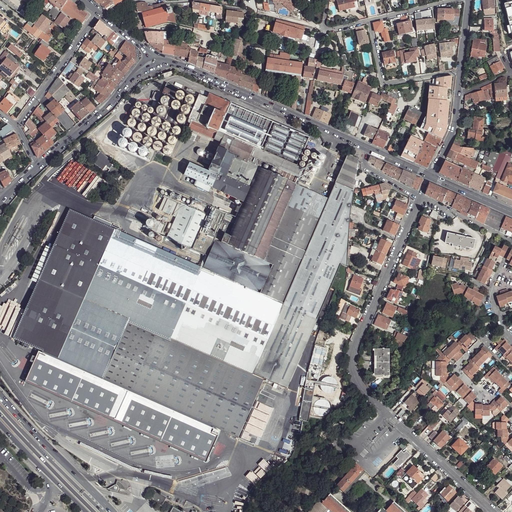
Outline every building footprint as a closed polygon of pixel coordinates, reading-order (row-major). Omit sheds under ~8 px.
[(21,0),(5,0),(21,9),(25,2),(21,0)] [(50,0),(50,1),(51,3),(55,6),(61,10),(67,0),(50,0)] [(61,14),(70,20),(75,24),(77,22),(81,25),(85,20),(84,19),(86,16),(87,15),(83,12),(84,12),(79,8),(79,9),(74,6),(75,5),(68,0),(67,0),(61,10),(59,12),(61,14)] [(107,11),(115,6),(110,0),(107,0),(107,1),(106,0),(105,0),(100,5),(107,11)] [(297,6),(289,0),(272,0),(283,4),(292,12),(297,6)] [(337,1),(340,12),(346,10),(355,8),(353,0),(339,0),(337,1)] [(482,0),(483,10),(494,9),(493,0),(482,0)] [(142,14),(144,24),(142,26),(143,28),(145,28),(147,27),(167,21),(168,21),(169,22),(170,22),(175,23),(173,12),(171,12),(170,9),(167,9),(166,7),(165,3),(164,3),(162,4),(157,5),(148,7),(137,10),(138,13),(141,13),(142,14)] [(210,5),(209,12),(216,13),(222,14),(222,7),(210,5)] [(61,10),(55,6),(49,13),(53,17),(52,18),(54,20),(59,12),(61,10)] [(443,20),(454,20),(454,16),(454,9),(443,9),(443,20)] [(226,11),(225,22),(237,24),(238,18),(238,13),(226,11)] [(417,30),(435,29),(433,19),(422,20),(421,12),(415,13),(417,30)] [(70,20),(61,14),(54,23),(63,30),(70,20)] [(50,21),(42,16),(34,25),(42,31),(42,32),(48,24),(50,22),(50,21)] [(410,21),(407,22),(407,20),(406,16),(400,18),(402,23),(397,24),(399,35),(413,32),(410,21)] [(484,25),(484,30),(491,30),(491,33),(493,33),(493,32),(493,19),(484,19),(484,25)] [(305,27),(276,20),(272,33),(280,35),(280,36),(287,38),(288,37),(295,39),(295,38),(301,40),(305,27)] [(27,24),(24,29),(36,39),(42,31),(34,25),(29,21),(27,24)] [(108,28),(100,21),(93,30),(102,37),(104,35),(108,28)] [(373,23),(375,32),(378,31),(382,30),(383,30),(383,29),(382,21),(373,23)] [(58,30),(51,25),(50,26),(49,28),(51,29),(56,33),(58,30)] [(365,34),(363,26),(355,28),(359,45),(369,43),(367,35),(366,36),(364,36),(364,34),(365,34)] [(125,40),(108,28),(104,35),(106,36),(107,34),(110,36),(109,38),(107,41),(108,43),(113,47),(113,46),(118,50),(125,40)] [(53,33),(50,31),(48,30),(45,34),(46,34),(43,38),(44,39),(44,40),(47,42),(51,36),(53,33)] [(145,32),(147,40),(149,44),(163,46),(163,41),(163,32),(145,32)] [(105,42),(97,35),(95,37),(91,42),(94,45),(97,47),(100,49),(105,42)] [(187,45),(190,46),(193,47),(193,46),(191,40),(182,38),(181,44),(187,45)] [(91,42),(87,39),(83,44),(91,50),(92,48),(94,45),(91,42)] [(231,57),(232,57),(242,59),(242,58),(242,50),(238,49),(238,40),(235,39),(231,57)] [(474,39),(470,54),(471,54),(470,58),(482,60),(482,57),(485,57),(487,46),(480,44),(480,43),(485,43),(486,40),(481,39),(480,40),(474,39)] [(39,43),(42,45),(46,48),(48,45),(41,40),(39,43)] [(107,41),(106,41),(105,42),(100,49),(102,51),(108,43),(107,41)] [(126,41),(119,50),(124,54),(127,57),(135,63),(136,62),(135,48),(126,41)] [(166,41),(163,41),(163,46),(162,52),(162,53),(180,57),(189,58),(190,52),(190,48),(187,48),(187,45),(181,44),(177,43),(178,42),(176,42),(175,43),(166,41)] [(440,44),(440,53),(444,52),(450,52),(450,46),(449,43),(448,43),(440,44)] [(91,50),(83,44),(82,46),(83,47),(82,48),(89,54),(91,50)] [(163,46),(149,44),(162,52),(163,46)] [(434,44),(424,46),(425,50),(426,55),(426,56),(436,54),(434,44)] [(27,57),(11,45),(8,49),(24,61),(27,57)] [(42,45),(35,54),(44,60),(50,51),(46,48),(42,45)] [(190,48),(190,52),(199,54),(199,53),(200,48),(193,47),(190,46),(190,48)] [(417,47),(399,50),(402,64),(417,61),(416,57),(415,54),(419,54),(417,47)] [(382,53),(384,64),(395,62),(393,51),(382,53)] [(10,55),(5,52),(0,58),(3,61),(6,57),(7,58),(8,59),(10,57),(9,57),(10,55)] [(199,54),(190,52),(189,58),(188,63),(192,64),(196,66),(198,57),(199,54)] [(124,58),(117,53),(115,57),(117,58),(122,63),(124,60),(123,59),(124,58)] [(10,57),(8,59),(14,64),(18,60),(11,55),(10,55),(9,57),(10,57)] [(500,61),(497,56),(487,62),(489,67),(500,61)] [(135,63),(127,57),(124,60),(122,63),(130,69),(135,63)] [(196,66),(203,69),(205,59),(198,57),(196,66)] [(8,59),(7,58),(0,66),(0,68),(2,71),(8,75),(10,77),(15,72),(13,70),(17,66),(14,64),(8,59)] [(122,63),(117,58),(116,60),(111,66),(124,75),(130,69),(122,63)] [(205,59),(203,69),(214,74),(216,63),(217,61),(205,58),(205,59)] [(308,61),(307,67),(310,67),(310,66),(316,67),(317,60),(309,58),(308,61)] [(87,60),(84,59),(79,65),(81,67),(87,71),(92,64),(87,60)] [(268,59),(266,70),(297,74),(300,74),(302,63),(289,62),(279,60),(273,60),(269,59),(268,59)] [(500,61),(489,67),(493,74),(503,68),(500,61)] [(214,74),(227,80),(230,67),(230,66),(226,65),(216,63),(214,74)] [(124,75),(111,66),(109,65),(103,73),(104,74),(102,76),(103,77),(107,80),(108,78),(117,85),(124,75)] [(319,68),(319,71),(343,75),(344,70),(344,66),(344,65),(343,65),(341,72),(339,71),(339,70),(334,69),(334,70),(320,68),(319,68)] [(303,77),(313,79),(314,68),(310,67),(307,67),(304,66),(303,77)] [(227,80),(239,85),(242,78),(242,75),(242,70),(230,67),(227,80)] [(505,72),(503,68),(493,74),(495,77),(495,78),(505,72)] [(343,75),(319,71),(317,80),(316,80),(340,85),(343,75)] [(88,74),(86,76),(93,81),(96,77),(93,75),(90,72),(89,72),(88,74)] [(78,74),(76,73),(74,76),(72,78),(70,81),(73,83),(76,86),(78,87),(84,79),(78,74)] [(292,109),(296,110),(300,74),(297,74),(292,109)] [(254,79),(246,76),(243,75),(242,75),(242,78),(239,85),(258,93),(259,80),(254,79)] [(103,77),(101,80),(114,89),(117,85),(108,78),(107,80),(103,77)] [(63,84),(58,78),(55,83),(60,88),(63,84)] [(363,83),(371,87),(373,82),(364,78),(363,83)] [(101,80),(100,79),(97,84),(98,84),(97,85),(110,95),(114,89),(101,80)] [(350,93),(354,84),(347,82),(344,81),(343,86),(342,87),(341,90),(350,93)] [(358,81),(352,98),(355,99),(361,101),(365,103),(371,87),(363,83),(358,81)] [(60,88),(55,83),(50,90),(52,91),(50,93),(51,95),(54,92),(55,93),(60,88)] [(187,114),(189,115),(197,97),(165,83),(154,109),(151,115),(181,128),(187,114)] [(70,91),(63,84),(60,88),(55,93),(60,99),(66,94),(70,91)] [(495,84),(495,85),(496,93),(496,98),(507,97),(506,89),(505,88),(504,84),(495,84)] [(97,85),(96,85),(94,89),(98,92),(100,94),(107,99),(110,95),(97,85)] [(433,88),(428,87),(426,102),(427,103),(425,121),(433,122),(433,118),(436,119),(440,87),(434,86),(433,88)] [(32,98),(36,92),(30,88),(26,93),(32,98)] [(472,94),(471,94),(472,96),(474,103),(492,97),(492,93),(492,89),(487,90),(486,91),(483,92),(483,90),(482,91),(472,94)] [(75,97),(70,91),(66,94),(73,101),(76,98),(75,97)] [(55,93),(54,92),(51,95),(53,98),(55,100),(57,102),(60,99),(55,93)] [(387,96),(382,93),(380,97),(381,98),(392,103),(394,99),(389,97),(387,96)] [(100,94),(99,96),(95,99),(100,104),(107,99),(100,94)] [(239,214),(236,219),(232,227),(229,236),(224,234),(221,240),(221,241),(215,239),(208,256),(213,259),(219,247),(221,242),(263,261),(296,185),(303,169),(296,166),(304,149),(309,137),(209,94),(207,98),(199,95),(197,97),(189,115),(188,118),(189,118),(187,122),(190,123),(188,128),(221,142),(211,165),(210,169),(218,173),(218,174),(197,164),(192,163),(187,174),(198,179),(207,183),(213,186),(212,187),(213,188),(220,191),(236,198),(244,202),(242,207),(241,208),(237,207),(234,212),(239,214)] [(378,107),(381,98),(380,97),(372,94),(369,103),(378,107)] [(13,105),(13,106),(14,107),(17,103),(8,95),(5,99),(13,105)] [(86,98),(83,95),(81,97),(78,95),(75,97),(76,98),(78,101),(79,102),(80,103),(86,98)] [(95,108),(86,98),(80,103),(89,114),(95,108)] [(13,105),(5,99),(0,105),(0,108),(6,114),(13,106),(13,105)] [(55,100),(47,106),(47,107),(49,109),(52,112),(57,118),(65,111),(57,102),(55,100)] [(151,115),(154,109),(135,101),(125,125),(127,129),(133,132),(129,141),(168,158),(181,128),(151,115)] [(80,103),(79,102),(70,110),(80,121),(89,114),(80,103)] [(397,106),(391,104),(387,112),(393,115),(397,106)] [(46,115),(38,106),(36,109),(43,117),(44,116),(46,115)] [(409,107),(407,111),(420,117),(422,113),(409,107)] [(316,108),(312,118),(327,124),(331,115),(316,108)] [(43,117),(36,109),(33,113),(41,122),(42,120),(44,118),(43,117)] [(404,119),(416,125),(417,122),(418,120),(420,117),(407,111),(404,119)] [(57,118),(52,112),(49,114),(45,117),(44,119),(47,122),(49,124),(52,122),(56,118),(57,118)] [(359,128),(363,117),(351,112),(347,123),(359,128)] [(112,114),(90,127),(99,142),(121,129),(112,114)] [(476,117),(475,117),(473,128),(472,131),(468,130),(467,139),(475,140),(475,143),(483,144),(484,144),(485,138),(481,137),(483,129),(484,119),(479,118),(476,117)] [(37,128),(29,119),(26,123),(33,131),(37,128)] [(57,134),(52,128),(49,124),(47,122),(45,123),(38,129),(39,130),(43,134),(44,136),(48,141),(50,139),(57,134)] [(373,140),(378,130),(368,126),(364,136),(373,140)] [(17,134),(14,129),(12,131),(6,135),(8,138),(17,134)] [(372,144),(383,149),(389,135),(378,130),(373,140),(372,144)] [(425,141),(438,147),(439,144),(434,142),(434,141),(431,139),(433,135),(429,133),(425,141)] [(21,142),(17,134),(8,138),(4,140),(5,142),(6,144),(8,149),(21,142)] [(434,142),(439,144),(441,140),(440,139),(433,135),(431,139),(434,141),(434,142)] [(48,141),(44,136),(42,137),(39,140),(36,137),(34,139),(36,142),(37,143),(45,152),(52,146),(52,145),(51,144),(48,141)] [(456,138),(453,144),(459,147),(462,140),(456,138)] [(22,146),(21,142),(8,149),(10,152),(22,146)] [(45,152),(37,143),(35,145),(33,142),(31,144),(32,147),(38,158),(45,152)] [(94,143),(89,146),(94,152),(98,148),(94,143)] [(414,162),(427,168),(437,149),(424,143),(414,162)] [(8,149),(6,144),(0,146),(0,153),(4,161),(6,160),(12,156),(10,152),(8,149)] [(470,156),(473,149),(465,148),(462,148),(459,148),(455,147),(452,145),(450,150),(457,153),(467,158),(469,158),(470,156)] [(511,154),(511,148),(500,153),(492,169),(492,170),(498,173),(495,179),(501,181),(508,164),(511,154)] [(213,161),(215,154),(198,149),(196,156),(213,161)] [(317,155),(304,149),(296,166),(303,169),(296,185),(307,189),(313,175),(309,173),(317,155)] [(457,153),(450,150),(447,156),(446,158),(451,160),(453,161),(454,161),(454,160),(457,153)] [(100,152),(91,162),(103,171),(108,164),(111,160),(100,152)] [(483,165),(481,169),(491,173),(492,170),(492,169),(500,153),(491,152),(489,158),(485,157),(484,161),(489,163),(488,167),(483,165)] [(467,158),(457,153),(454,160),(464,164),(467,158)] [(335,183),(353,191),(358,162),(358,159),(347,154),(335,183)] [(469,158),(467,158),(464,164),(475,169),(478,162),(469,158)] [(374,167),(382,171),(386,164),(377,160),(374,167)] [(454,160),(454,161),(453,161),(453,162),(457,164),(456,166),(462,168),(464,164),(454,160)] [(115,162),(112,166),(108,172),(118,179),(125,170),(115,162)] [(450,165),(444,162),(438,174),(441,175),(446,177),(452,166),(450,165)] [(382,171),(387,174),(392,166),(386,164),(382,171)] [(511,165),(511,166),(508,164),(501,181),(506,183),(507,181),(511,182),(511,165)] [(387,174),(393,177),(397,169),(392,166),(387,174)] [(453,166),(452,166),(446,177),(456,182),(461,170),(460,169),(453,166)] [(393,177),(399,181),(403,171),(402,171),(397,169),(393,177)] [(467,170),(466,171),(462,169),(461,170),(456,182),(468,187),(473,174),(468,172),(469,171),(467,170)] [(12,181),(6,170),(0,173),(0,178),(4,188),(12,181)] [(399,181),(411,186),(415,177),(416,177),(416,176),(403,170),(402,171),(403,171),(399,181)] [(498,173),(492,170),(491,173),(487,181),(493,183),(494,182),(495,179),(498,173)] [(473,174),(468,187),(479,192),(483,184),(485,179),(473,174)] [(418,190),(423,180),(416,177),(415,177),(411,186),(418,190)] [(506,183),(501,181),(495,179),(494,182),(495,182),(495,183),(495,184),(495,185),(495,186),(511,192),(511,185),(511,186),(506,183)] [(493,183),(487,181),(486,185),(482,193),(485,194),(488,196),(493,183)] [(328,199),(308,248),(341,264),(347,267),(348,256),(348,252),(348,249),(349,238),(349,236),(349,228),(349,225),(349,221),(350,216),(351,205),(353,191),(335,183),(335,184),(328,199)] [(383,194),(388,193),(390,186),(384,183),(380,184),(382,193),(383,194)] [(442,188),(429,183),(424,194),(430,197),(436,200),(442,188)] [(375,193),(375,195),(376,199),(382,197),(382,193),(380,184),(364,189),(366,195),(375,193)] [(308,248),(328,199),(307,189),(296,185),(263,261),(268,263),(273,265),(261,293),(284,303),(308,248)] [(511,192),(495,186),(492,192),(511,201),(511,192)] [(442,188),(436,200),(441,202),(442,203),(447,191),(442,188)] [(442,203),(446,205),(452,193),(447,191),(442,203)] [(446,205),(452,208),(457,195),(452,193),(446,205)] [(452,208),(460,212),(465,199),(457,195),(452,208)] [(157,216),(173,223),(167,238),(205,255),(213,237),(221,240),(224,234),(232,217),(211,208),(208,215),(204,214),(207,206),(193,200),(189,207),(166,197),(157,216)] [(236,198),(234,203),(242,207),(244,202),(236,198)] [(460,212),(467,216),(473,202),(471,201),(465,199),(460,212)] [(396,201),(392,210),(397,213),(403,215),(407,206),(400,203),(396,201)] [(467,216),(475,220),(481,206),(473,202),(467,216)] [(490,209),(481,206),(475,220),(484,224),(490,209)] [(497,213),(490,209),(484,224),(490,227),(497,213)] [(253,374),(172,339),(203,269),(69,210),(13,337),(40,349),(224,431),(238,437),(264,379),(253,374)] [(438,215),(439,213),(438,213),(433,210),(429,216),(437,220),(438,215)] [(397,213),(395,218),(401,221),(403,215),(397,213)] [(497,213),(490,227),(503,233),(510,219),(506,217),(497,213)] [(350,214),(350,221),(354,223),(356,224),(358,218),(350,214)] [(431,220),(422,216),(419,223),(420,224),(420,225),(418,229),(419,229),(427,233),(429,227),(428,226),(431,220)] [(511,234),(511,219),(510,219),(503,233),(511,237),(511,234)] [(399,225),(388,220),(383,231),(394,236),(399,225)] [(358,230),(349,228),(349,236),(354,236),(357,237),(358,230)] [(151,233),(149,238),(160,243),(162,238),(151,233)] [(445,243),(453,244),(452,246),(457,247),(458,246),(461,246),(460,248),(465,249),(466,247),(473,249),(475,239),(447,233),(445,243)] [(207,256),(208,256),(215,239),(214,238),(207,256)] [(381,239),(376,251),(386,255),(391,244),(381,239)] [(221,242),(219,247),(266,267),(268,263),(263,261),(221,242)] [(501,249),(495,245),(488,259),(487,258),(476,279),(484,283),(486,279),(488,276),(489,277),(493,270),(491,269),(499,255),(503,257),(508,247),(504,244),(501,249)] [(357,255),(359,248),(353,246),(352,246),(351,250),(350,253),(357,255)] [(261,293),(273,265),(268,263),(266,267),(219,247),(213,259),(208,256),(203,269),(261,293)] [(284,303),(283,306),(317,320),(341,264),(308,248),(284,303)] [(409,250),(407,254),(403,264),(416,270),(421,260),(415,257),(417,253),(409,250)] [(386,255),(376,251),(374,256),(372,261),(381,265),(386,255)] [(447,259),(433,256),(431,265),(445,268),(447,259)] [(469,258),(461,257),(460,260),(455,259),(453,267),(471,271),(472,263),(469,262),(469,258)] [(261,293),(203,269),(172,339),(253,374),(283,306),(284,303),(261,293)] [(407,277),(398,273),(396,278),(395,278),(394,282),(403,286),(407,277)] [(363,279),(354,275),(348,290),(360,295),(362,289),(360,288),(363,279)] [(459,282),(452,284),(455,294),(461,292),(464,293),(464,295),(468,298),(472,299),(471,300),(475,301),(474,302),(479,305),(484,295),(480,292),(481,289),(474,286),(473,289),(462,283),(459,284),(459,282)] [(511,290),(508,292),(507,288),(499,291),(500,294),(496,296),(499,306),(504,305),(504,304),(508,303),(507,302),(511,300),(511,290)] [(390,289),(386,298),(386,299),(394,302),(396,298),(398,299),(399,296),(400,297),(401,294),(400,294),(401,291),(396,289),(395,291),(390,289)] [(0,310),(13,315),(19,299),(0,292),(0,310)] [(396,307),(387,303),(382,313),(392,317),(396,307)] [(283,306),(253,374),(264,379),(287,389),(317,320),(283,306)] [(356,319),(359,310),(350,306),(346,314),(351,317),(356,319)] [(349,322),(351,317),(346,314),(344,313),(342,319),(349,322)] [(374,324),(384,328),(387,320),(388,319),(378,315),(374,324)] [(407,338),(402,335),(396,332),(394,338),(401,341),(403,342),(407,338)] [(472,341),(465,335),(457,344),(461,348),(466,352),(468,350),(467,348),(466,347),(472,341)] [(506,341),(504,338),(501,341),(498,344),(494,349),(496,351),(498,349),(503,354),(510,347),(507,344),(505,342),(506,341)] [(463,355),(459,350),(461,348),(457,344),(455,342),(449,347),(460,358),(463,355)] [(489,357),(489,358),(492,355),(483,346),(480,349),(481,349),(479,351),(476,355),(484,362),(489,357)] [(505,358),(506,357),(511,362),(511,360),(511,346),(510,347),(503,354),(502,355),(505,358)] [(449,360),(452,357),(456,362),(460,358),(449,347),(443,354),(444,354),(449,360)] [(224,431),(40,349),(27,378),(211,460),(224,431)] [(388,375),(388,370),(389,370),(389,355),(388,355),(388,350),(373,349),(373,350),(375,350),(375,356),(376,356),(376,369),(375,368),(375,375),(373,374),(373,375),(388,375)] [(441,362),(436,362),(436,369),(446,369),(446,364),(446,362),(449,360),(444,354),(441,357),(441,360),(441,362)] [(479,368),(478,367),(484,362),(476,355),(473,358),(471,359),(470,358),(468,361),(469,363),(477,370),(479,368)] [(473,377),(472,375),(477,370),(469,363),(467,365),(464,368),(462,370),(471,379),(473,377)] [(420,376),(421,373),(415,367),(413,369),(420,376)] [(488,377),(489,376),(495,382),(501,376),(493,367),(491,369),(484,376),(486,379),(488,377)] [(436,376),(436,369),(431,369),(431,375),(433,378),(436,379),(440,383),(439,385),(436,383),(434,386),(423,376),(424,371),(422,370),(421,373),(420,376),(422,378),(428,383),(433,388),(435,390),(437,391),(441,387),(444,384),(440,380),(440,376),(438,376),(436,376)] [(440,376),(440,380),(444,384),(446,381),(449,379),(446,376),(446,373),(446,369),(436,369),(436,376),(438,376),(440,376)] [(451,386),(451,387),(453,390),(462,381),(459,378),(458,379),(457,377),(454,374),(450,377),(449,379),(446,381),(451,386)] [(321,382),(321,383),(321,384),(321,386),(321,387),(323,390),(325,392),(327,392),(328,393),(330,393),(332,392),(334,391),(336,390),(337,388),(337,386),(337,384),(337,382),(336,380),(335,378),(333,377),(332,377),(330,376),(327,376),(326,377),(324,378),(322,380),(321,382)] [(495,382),(501,388),(498,391),(501,393),(510,384),(501,376),(495,382)] [(300,421),(310,422),(311,416),(323,418),(325,418),(327,417),(330,416),(332,414),(333,410),(334,409),(334,406),(333,404),(331,401),(329,399),(326,398),(314,396),(317,381),(307,380),(300,421)] [(425,385),(420,381),(415,386),(419,389),(425,394),(430,389),(425,385)] [(451,386),(446,381),(444,384),(451,391),(453,390),(451,387),(451,386)] [(455,392),(456,391),(461,397),(468,389),(465,386),(463,384),(464,384),(462,381),(453,390),(455,392)] [(425,394),(419,389),(416,392),(422,397),(425,394)] [(463,400),(464,399),(468,404),(472,401),(476,397),(473,394),(471,392),(472,391),(469,389),(468,389),(461,397),(460,397),(463,400)] [(445,398),(446,397),(439,390),(438,392),(445,398)] [(420,399),(412,392),(411,394),(419,401),(420,399)] [(438,392),(436,395),(443,401),(445,399),(445,398),(438,392)] [(260,394),(253,409),(270,416),(277,402),(260,394)] [(410,411),(419,401),(411,394),(404,402),(407,405),(408,404),(409,405),(408,406),(407,408),(410,411)] [(442,405),(434,397),(429,402),(430,402),(428,404),(435,411),(437,409),(438,409),(442,405)] [(501,397),(496,401),(494,400),(492,402),(496,407),(500,411),(500,412),(508,404),(501,397)] [(475,410),(475,414),(482,414),(482,405),(482,404),(477,404),(474,404),(472,401),(468,404),(466,406),(471,411),(475,410)] [(442,415),(450,422),(459,412),(452,405),(449,402),(449,403),(447,404),(448,405),(449,405),(451,407),(448,411),(447,410),(442,415)] [(493,410),(494,410),(496,407),(492,402),(489,405),(486,405),(482,405),(482,414),(482,416),(489,415),(489,410),(493,410)] [(457,427),(459,430),(464,426),(468,420),(461,414),(459,417),(463,421),(457,427)] [(501,422),(496,422),(496,429),(497,429),(506,429),(506,422),(509,420),(506,417),(504,415),(501,417),(501,422)] [(264,430),(253,426),(255,419),(249,417),(240,439),(254,445),(256,440),(259,441),(264,430)] [(477,435),(480,431),(473,425),(472,427),(470,429),(477,435)] [(501,437),(501,440),(505,444),(507,442),(510,439),(507,436),(508,429),(506,429),(497,429),(497,437),(501,437)] [(428,437),(432,441),(438,435),(434,431),(428,437)] [(440,447),(449,438),(442,431),(438,435),(432,441),(440,447)] [(451,446),(460,454),(467,447),(464,444),(465,443),(461,440),(461,441),(458,439),(451,446)] [(397,468),(410,455),(406,450),(404,453),(401,450),(395,456),(398,458),(393,463),(397,468)] [(251,489),(278,465),(269,456),(241,480),(235,497),(245,501),(244,500),(248,497),(251,489)] [(502,466),(494,458),(486,466),(495,474),(502,466)] [(350,469),(336,485),(343,492),(363,470),(356,463),(355,464),(350,459),(345,465),(350,469)] [(411,467),(406,473),(417,483),(423,477),(419,472),(419,471),(413,465),(411,467)] [(400,478),(406,473),(402,469),(396,474),(400,478)] [(344,493),(345,493),(359,477),(362,474),(365,471),(363,470),(343,492),(344,493)] [(412,489),(417,483),(406,473),(400,478),(412,489)] [(511,484),(503,477),(497,483),(499,486),(495,490),(503,497),(508,492),(506,490),(511,484)] [(116,484),(107,488),(117,491),(118,488),(125,489),(124,488),(122,485),(120,482),(117,479),(116,484)] [(455,492),(448,486),(446,489),(444,487),(439,493),(447,500),(448,501),(455,492)] [(165,497),(154,491),(149,499),(161,505),(165,497)] [(425,498),(418,492),(417,493),(415,495),(420,501),(421,502),(424,499),(425,498)] [(439,493),(437,495),(445,502),(446,500),(447,500),(439,493)] [(349,511),(329,494),(321,503),(331,511),(349,511)] [(420,501),(415,495),(411,500),(416,504),(420,501)] [(464,502),(457,496),(449,505),(455,511),(464,502)] [(323,511),(327,508),(321,503),(318,500),(307,511),(323,511)] [(404,511),(393,501),(385,510),(387,511),(404,511)]
